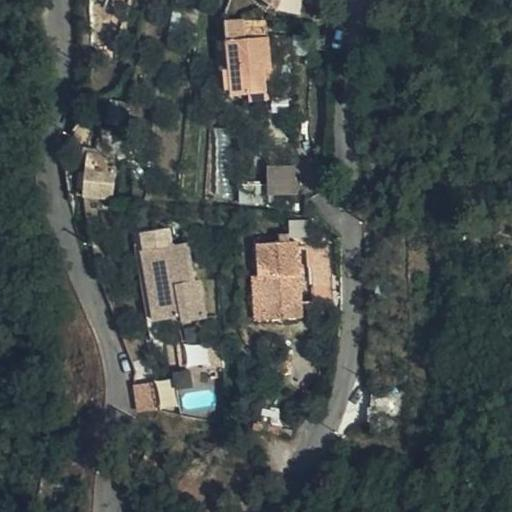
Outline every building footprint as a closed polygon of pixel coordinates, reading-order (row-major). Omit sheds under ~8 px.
[(231,29),(231,44),(254,43),(253,35),(253,29),(231,29)] [(254,43),(231,44),(231,100),(263,100),(263,76),(277,76),(277,42),(254,43)] [(298,194),(295,165),(270,168),(274,196),(298,194)] [(89,166),(85,199),(117,202),(120,169),(106,168),(89,166)] [(258,244),(258,282),(268,281),(269,322),(301,321),(296,251),(307,251),(307,270),(311,270),(331,270),(331,246),(310,245),(309,223),(290,224),(289,242),(258,244)] [(157,289),(160,323),(182,321),(182,330),(206,328),(201,286),(193,287),(189,248),(174,250),(172,234),(146,236),(151,289),(157,289)] [(332,288),(331,270),(311,270),(311,289),(332,288)] [(268,281),(258,282),(259,301),(252,302),(252,321),(269,322),(268,281)] [(154,323),(160,323),(157,289),(151,289),(154,323)] [(221,368),(220,346),(201,347),(203,369),(221,368)] [(148,388),(168,383),(166,374),(163,363),(143,368),(148,388)] [(387,432),(395,397),(365,390),(361,408),(356,408),(352,424),(387,432)]
